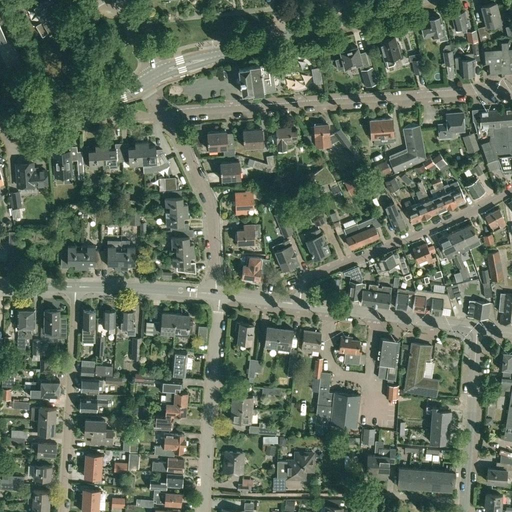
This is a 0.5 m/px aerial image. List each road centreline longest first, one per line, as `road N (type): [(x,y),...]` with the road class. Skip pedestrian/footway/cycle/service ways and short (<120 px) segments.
road 1 (residential): [(165,113),(511,89)]
road 2 (residential): [(299,304),(308,277),(511,189)]
road 3 (residential): [(63,511),(76,287)]
road 4 (residential): [(202,511),(218,295)]
road 5 (residential): [(218,295),(211,209),(165,113)]
road 6 (tertiary): [(299,304),(478,329)]
road 7 (residential): [(464,502),(478,329)]
road 8 (tertiary): [(76,287),(218,295)]
road 9 (tertiary): [(282,37),(418,0)]
